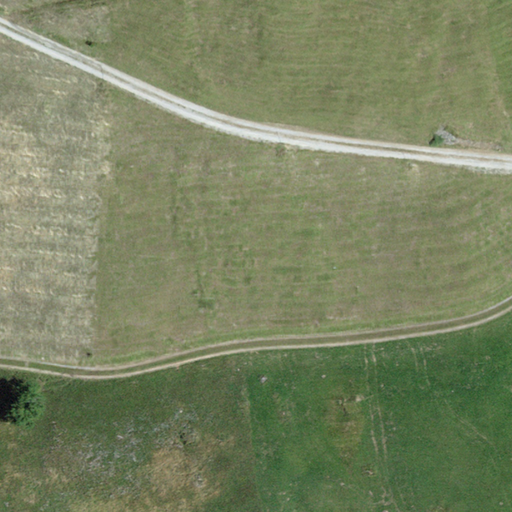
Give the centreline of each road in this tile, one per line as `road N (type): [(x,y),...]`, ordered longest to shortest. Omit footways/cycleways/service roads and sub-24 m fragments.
road 1 (track): [(0,16),(214,112),(388,147),(511,159)]
road 2 (track): [(0,364),(113,372),(250,340),(425,333),(511,300)]
